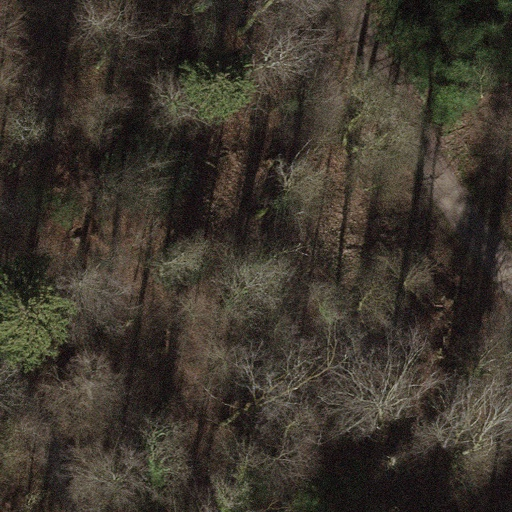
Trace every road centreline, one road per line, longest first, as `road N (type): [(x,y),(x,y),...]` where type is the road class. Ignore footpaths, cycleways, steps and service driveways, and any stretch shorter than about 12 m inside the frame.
road 1 (track): [(347,0),(406,161),(511,294)]
road 2 (track): [(0,351),(91,511)]
